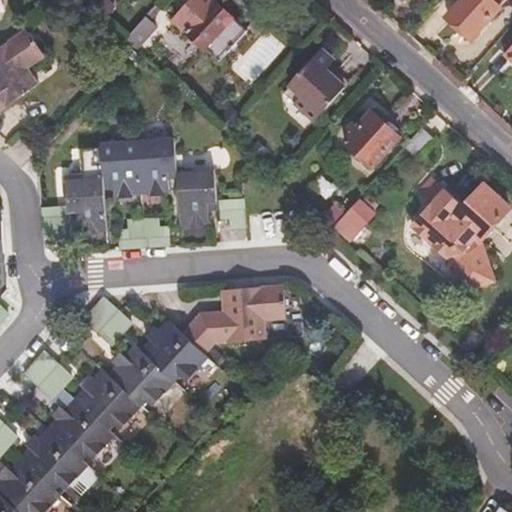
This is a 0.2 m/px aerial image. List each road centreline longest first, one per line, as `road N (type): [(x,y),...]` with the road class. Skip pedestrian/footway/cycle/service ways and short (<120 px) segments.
road 1 (residential): [(511,470),(465,407),(292,263),(42,275)]
road 2 (residential): [(511,152),(348,0)]
road 3 (residential): [(42,275),(11,173),(0,164)]
